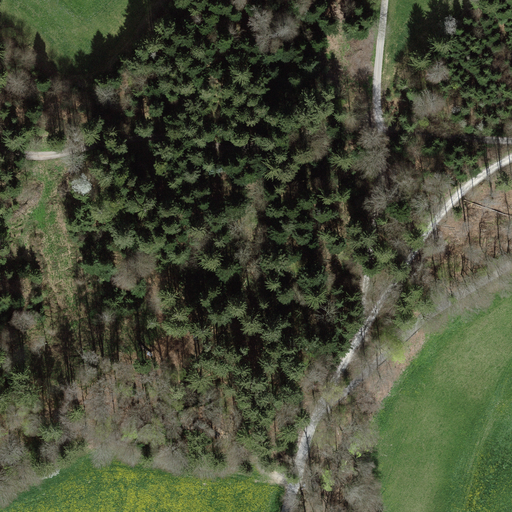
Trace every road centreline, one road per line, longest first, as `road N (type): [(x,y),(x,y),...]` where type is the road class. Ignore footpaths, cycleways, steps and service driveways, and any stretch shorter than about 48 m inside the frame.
road 1 (track): [(0,145),(41,154),(142,140),(236,146),(373,128)]
road 2 (track): [(313,418),(458,193),(511,155)]
road 3 (unclassified): [(511,263),(427,315),(313,418)]
road 4 (track): [(360,340),(373,128)]
road 5 (track): [(511,140),(373,128)]
road 6 (unclassified): [(373,128),(384,0)]
